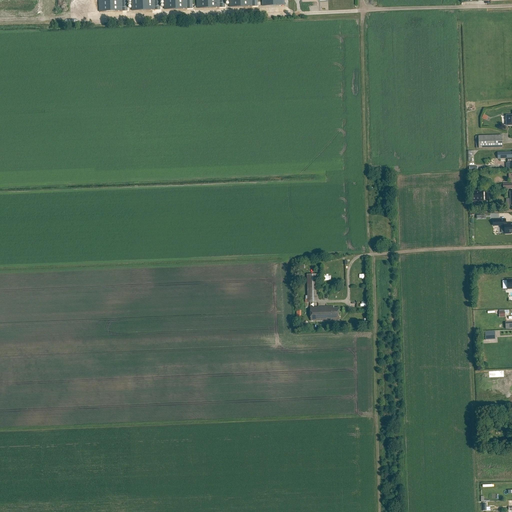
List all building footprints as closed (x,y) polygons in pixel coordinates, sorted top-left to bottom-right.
[(98,0),(99,12),(122,11),(121,0),(98,0)] [(154,0),(131,0),(132,11),(155,10),(154,0)] [(163,0),(164,9),(187,8),(186,0),(163,0)] [(195,0),(196,8),(219,7),(218,0),(195,0)] [(502,135),(478,136),(478,148),(503,148),(502,135)] [(470,192),(471,202),(484,202),(484,191),(470,192)] [(506,221),(499,221),(500,227),(505,227),(505,235),(511,235),(511,234),(511,225),(506,225),(506,221)] [(307,275),(307,303),(319,303),(318,274),(307,275)] [(334,307),(310,308),(311,321),(339,320),(339,309),(334,309),(334,307)]
